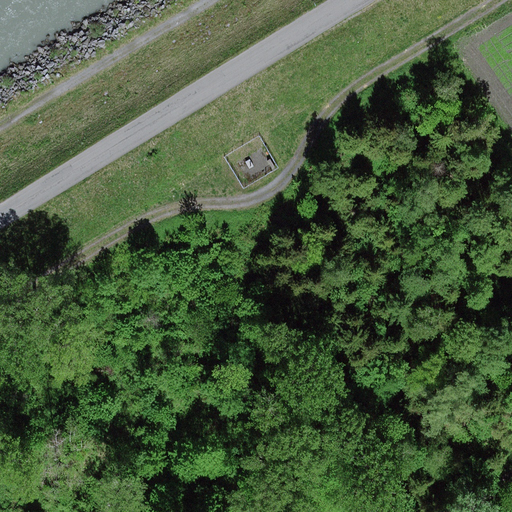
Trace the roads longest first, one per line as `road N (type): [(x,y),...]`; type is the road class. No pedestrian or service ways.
road 1 (track): [(0,305),(160,208),(257,198),(301,160),(320,115),(507,0)]
road 2 (unclassified): [(0,216),(348,0)]
road 3 (track): [(0,129),(215,0)]
